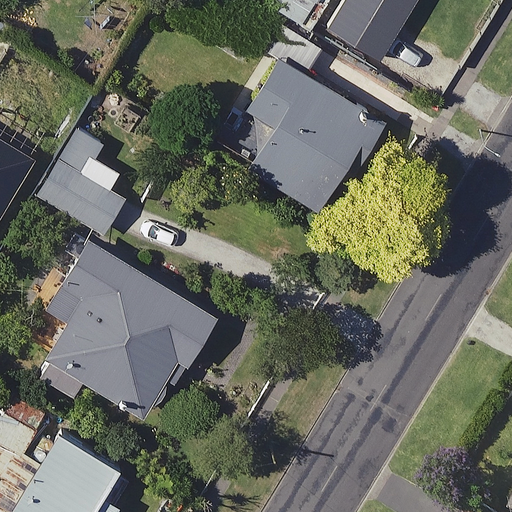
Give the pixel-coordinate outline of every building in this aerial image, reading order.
[(406,88),(256,0),(238,0),(225,23),(266,48),(213,139),(312,197),(336,157),(357,170),(406,88)] [(437,53),(345,0),(335,0),(322,24),(420,81),(437,53)] [(104,128),(85,117),(43,192),(110,228),(128,196),(81,170),(104,128)] [(0,222),(41,156),(0,131),(0,222)] [(226,318),(97,238),(57,303),(78,317),(45,370),(80,391),(90,374),(150,411),(172,376),(185,384),(226,318)] [(136,467),(69,427),(48,462),(0,432),(0,469),(8,474),(0,487),(0,500),(16,510),(14,511),(121,511),(126,505),(117,500),(136,467)]
